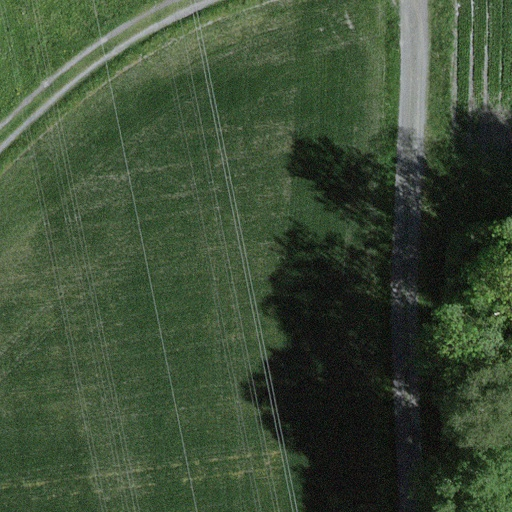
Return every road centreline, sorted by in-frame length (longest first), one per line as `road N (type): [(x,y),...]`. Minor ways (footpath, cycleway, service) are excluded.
road 1 (track): [(410,0),(396,317),(409,511)]
road 2 (track): [(0,135),(103,50),(189,0)]
